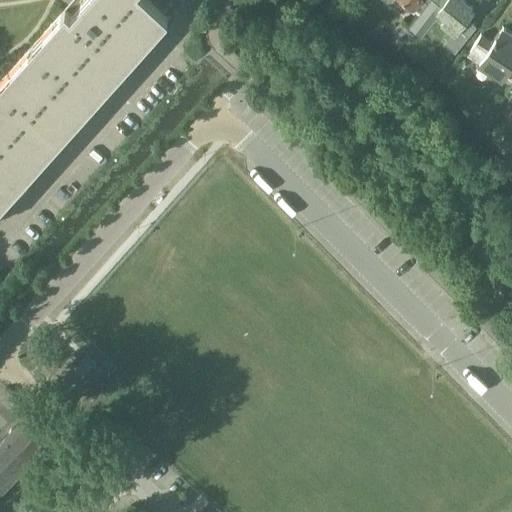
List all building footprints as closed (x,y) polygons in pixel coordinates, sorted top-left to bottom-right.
[(0,201),(167,13),(154,2),(156,0),(81,0),(70,13),(64,8),(0,80),(0,201)] [(430,0),(421,11),(409,27),(400,20),(392,31),(400,37),(402,34),(407,37),(411,38),(418,30),(422,33),(434,17),(440,21),(453,31),(444,42),(455,51),(476,25),(465,16),(473,7),(464,0),(430,0)] [(412,4),(421,11),(430,0),(406,0),(412,5),(412,4)] [(482,59),(511,78),(511,31),(503,26),(493,42),(480,33),(467,53),(480,61),(482,59)] [(57,383),(75,400),(105,369),(87,352),(57,383)] [(0,493),(55,438),(28,412),(0,440),(0,493)]
